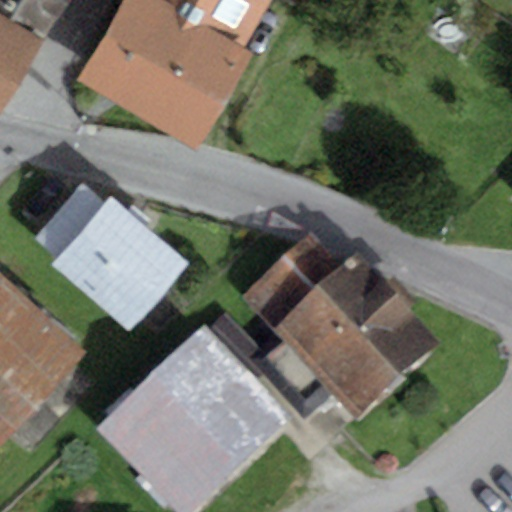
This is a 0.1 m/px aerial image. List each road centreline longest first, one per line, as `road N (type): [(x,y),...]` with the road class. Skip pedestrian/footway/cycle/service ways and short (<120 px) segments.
road 1 (tertiary): [(511,306),(356,236),(16,140)]
road 2 (residential): [(511,406),(438,468),(361,511)]
road 3 (residential): [(16,140),(90,0)]
